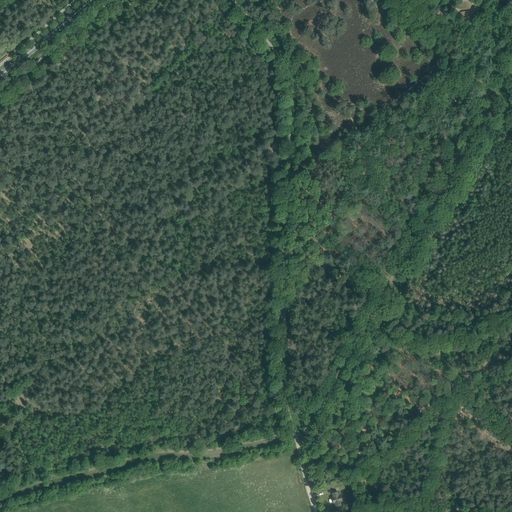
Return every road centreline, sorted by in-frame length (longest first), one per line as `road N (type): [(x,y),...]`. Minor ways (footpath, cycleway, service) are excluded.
road 1 (track): [(293,430),(280,369),(293,87),(286,58),(238,5)]
road 2 (track): [(0,259),(77,171),(90,141),(238,5)]
road 3 (track): [(0,493),(163,451),(293,430)]
road 4 (track): [(368,318),(511,65)]
road 5 (track): [(498,92),(374,0)]
road 6 (track): [(297,443),(368,318)]
road 7 (track): [(490,511),(364,498)]
